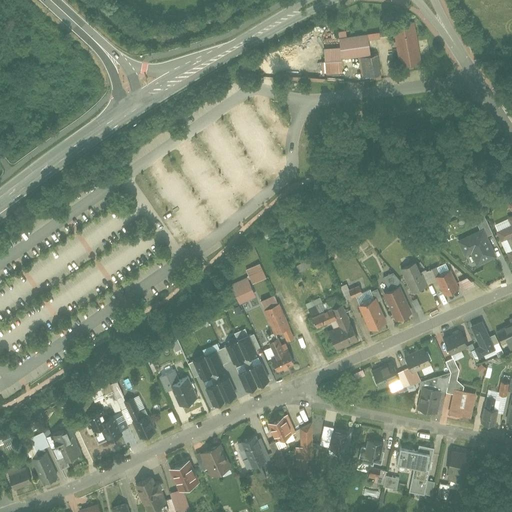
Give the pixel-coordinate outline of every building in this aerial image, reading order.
[(394,28),(400,66),(421,63),(416,25),(394,28)] [(339,37),(342,59),(371,54),(368,33),(339,37)] [(379,55),(358,58),(362,78),(382,75),(379,55)] [(326,61),(326,75),(343,74),(342,60),(326,61)] [(472,253),(478,265),(499,256),(486,228),(458,240),(465,256),(472,253)] [(408,242),(417,252),(425,245),(416,235),(408,242)] [(346,245),(338,247),(341,257),(349,255),(346,245)] [(302,263),(297,265),(300,271),(312,265),(307,254),(300,258),(302,263)] [(261,262),(246,268),(252,283),(267,277),(261,262)] [(401,268),(411,292),(426,286),(415,262),(401,268)] [(442,273),(450,268),(446,262),(438,267),(442,273)] [(435,277),(444,295),(460,288),(451,270),(435,277)] [(384,277),(389,288),(400,284),(395,272),(384,277)] [(240,303),(257,296),(249,276),(232,284),(240,303)] [(464,291),(475,285),(470,276),(459,282),(464,291)] [(375,297),(372,289),(363,292),(360,286),(349,290),(347,284),(341,286),(347,299),(356,296),(359,304),(375,297)] [(383,294),(395,321),(411,314),(399,287),(383,294)] [(306,302),(309,311),(324,308),(322,298),(306,302)] [(359,305),(370,331),(387,323),(376,298),(359,305)] [(264,309),(274,333),(290,326),(280,302),(264,309)] [(328,332),(335,348),(359,337),(344,303),(312,317),(317,327),(335,318),(339,327),(328,332)] [(511,322),(496,329),(502,343),(507,341),(510,348),(511,347),(511,322)] [(461,330),(443,338),(450,355),(468,347),(461,330)] [(484,335),(471,341),(478,356),(491,350),(484,335)] [(276,371),(295,363),(289,349),(286,350),(280,337),(269,341),(275,355),(270,358),(276,371)] [(425,347),(404,356),(412,373),(433,363),(425,347)] [(205,356),(212,372),(223,367),(216,351),(205,356)] [(238,360),(249,385),(265,378),(254,353),(238,360)] [(194,361),(201,377),(212,372),(205,356),(194,361)] [(391,361),(372,370),(380,388),(400,379),(391,361)] [(171,388),(179,406),(200,397),(191,376),(180,381),(175,370),(159,377),(165,391),(171,388)] [(217,383),(225,399),(236,394),(228,378),(217,383)] [(116,400),(128,395),(122,380),(110,385),(116,400)] [(206,388),(214,404),(225,399),(217,383),(206,388)] [(423,386),(417,409),(435,414),(441,391),(423,386)] [(455,388),(449,413),(471,419),(477,394),(455,388)] [(101,389),(92,394),(95,402),(105,398),(101,389)] [(497,398),(486,396),(480,422),(495,426),(499,410),(494,409),(497,398)] [(125,402),(142,439),(157,433),(149,414),(141,418),(133,398),(125,402)] [(96,423),(104,441),(122,433),(114,415),(96,423)] [(287,416),(269,424),(276,441),(294,433),(287,416)] [(296,446),(297,475),(308,474),(308,459),(314,457),(314,434),(314,435),(314,430),(313,428),(313,421),(300,425),(300,438),(292,440),(301,440),(301,445),(296,446)] [(324,425),(321,438),(324,439),(323,441),(330,443),(334,427),(324,425)] [(53,433),(66,461),(81,455),(68,427),(53,433)] [(350,436),(333,432),(329,449),(346,453),(350,436)] [(256,436),(241,442),(252,466),(267,460),(256,436)] [(385,444),(367,440),(362,460),(380,464),(385,444)] [(220,444),(200,453),(211,478),(231,469),(220,444)] [(430,453),(398,445),(393,465),(413,470),(426,473),(430,453)] [(472,453),(452,449),(447,471),(449,471),(448,479),(461,482),(462,475),(466,475),(472,453)] [(48,450),(30,458),(42,484),(60,476),(48,450)] [(188,460),(169,469),(179,492),(199,484),(188,460)] [(25,464),(7,470),(14,490),(32,483),(25,464)] [(384,487),(397,489),(400,478),(386,475),(384,487)] [(154,476),(135,485),(147,511),(166,503),(154,476)] [(447,499),(450,485),(440,483),(437,497),(447,499)] [(101,511),(98,503),(76,510),(76,511),(101,511)] [(129,511),(127,503),(111,508),(112,511),(129,511)]
